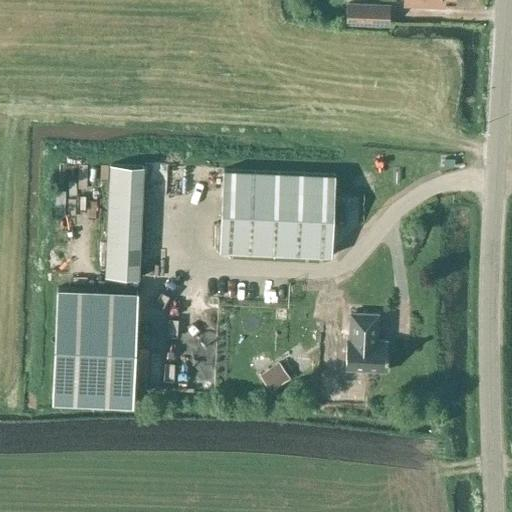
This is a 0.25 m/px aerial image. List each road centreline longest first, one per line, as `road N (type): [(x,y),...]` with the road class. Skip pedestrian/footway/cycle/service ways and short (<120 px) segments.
road 1 (tertiary): [(495,511),(489,289),(505,0)]
road 2 (track): [(497,149),(369,132),(0,116)]
